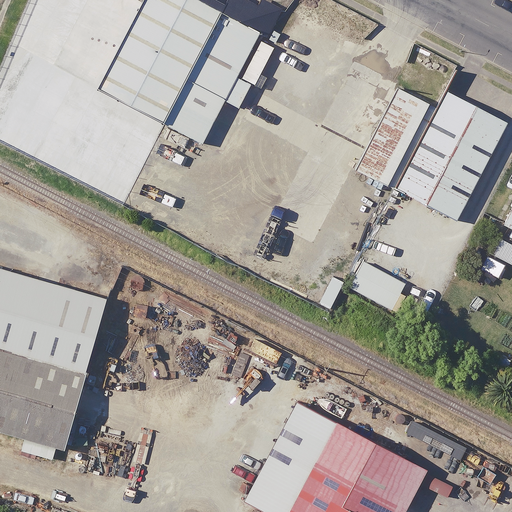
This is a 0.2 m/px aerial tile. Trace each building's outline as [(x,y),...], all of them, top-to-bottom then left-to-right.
[(240,50),(143,0),(128,0),(76,103),(184,159),(240,50)] [(30,88),(43,92),(46,83),(58,87),(65,65),(41,56),(30,88)] [(490,134),(424,101),(415,118),(373,204),(439,237),(490,134)] [(339,187),(373,204),(415,118),(382,102),(339,187)] [(511,204),(502,224),(511,228),(511,232),(509,237),(511,238),(511,204)] [(216,252),(232,261),(247,234),(230,225),(216,252)] [(350,288),(397,313),(407,294),(401,291),(405,283),(364,261),(350,288)] [(282,265),(274,279),(301,294),(309,280),(282,265)] [(95,313),(0,286),(0,365),(62,383),(75,386),(95,313)] [(62,383),(0,365),(0,456),(38,467),(62,383)] [(388,511),(403,485),(312,433),(267,511),(388,511)]
